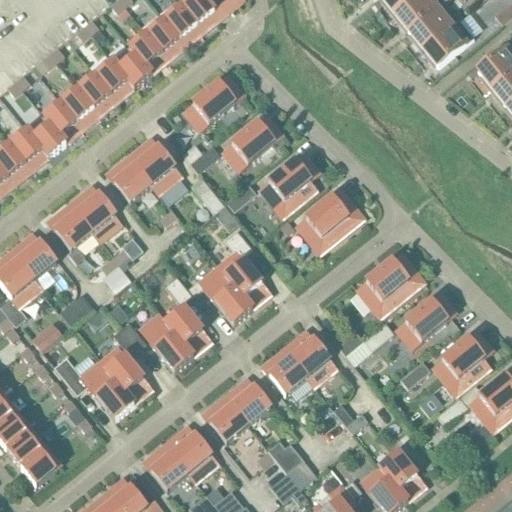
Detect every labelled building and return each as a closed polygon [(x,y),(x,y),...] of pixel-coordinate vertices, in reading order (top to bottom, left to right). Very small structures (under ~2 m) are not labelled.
[(125,12),(133,6),(127,0),(123,0),(119,4),(125,12)] [(201,0),(195,0),(181,12),(203,39),(221,24),(201,0)] [(230,0),(231,1),(230,2),(237,11),(244,5),(242,0),(230,0)] [(418,0),(382,0),(381,1),(385,7),(384,8),(393,20),(418,0)] [(405,31),(409,37),(437,14),(426,0),(418,0),(393,20),(403,32),(405,31)] [(119,4),(111,10),(118,19),(125,12),(119,4)] [(511,7),(495,20),(503,30),(511,22),(511,7)] [(125,12),(118,19),(122,24),(130,18),(125,12)] [(186,52),(203,39),(181,12),(164,26),(186,52)] [(451,31),(437,14),(409,37),(414,43),(412,44),(422,56),(459,26),(459,25),(451,31)] [(91,40),(99,34),(92,26),(84,32),(91,40)] [(164,26),(147,39),(169,66),(186,52),(164,26)] [(474,44),(459,26),(422,56),(432,68),(433,66),(438,73),(474,44)] [(84,32),(77,38),(83,46),(91,40),(84,32)] [(147,39),(130,53),(152,80),(169,66),(147,39)] [(511,48),(478,76),(493,94),(511,78),(511,48)] [(58,53),(50,59),(57,68),(64,61),(58,53)] [(135,94),(152,80),(130,53),(113,67),(135,94)] [(43,66),(49,74),(57,68),(50,59),(43,66)] [(113,67),(96,81),(118,108),(135,94),(113,67)] [(511,78),(493,94),(497,100),(496,102),(506,113),(511,108),(511,78)] [(23,95),(30,89),(24,81),(16,87),(23,95)] [(100,121),(118,108),(96,81),(79,95),(100,121)] [(200,137),(244,101),(228,82),(184,118),(185,119),(188,116),(202,133),(199,136),(200,137)] [(16,87),(8,93),(15,101),(23,95),(16,87)] [(79,95),(62,108),(83,135),(100,121),(79,95)] [(66,149),(83,135),(62,108),(44,122),(66,149)] [(44,122),(27,136),(49,163),(66,149),(44,122)] [(239,177),(283,141),(268,122),(223,158),(224,159),(228,156),(242,173),(238,176),(239,177)] [(32,177),(49,163),(27,136),(10,150),(32,177)] [(182,182),(151,144),(150,145),(152,147),(144,153),(143,151),(129,162),(159,200),(182,182)] [(195,149),(183,159),(190,169),(203,159),(195,149)] [(10,150),(0,158),(0,172),(15,191),(32,177),(10,150)] [(221,161),(213,152),(190,169),(198,179),(221,161)] [(320,179),(304,159),(260,195),(261,196),(264,193),(278,211),(274,214),(275,215),(279,212),(286,220),(282,223),(283,224),(317,197),(309,187),(320,179)] [(108,179),(107,180),(130,209),(152,192),(159,200),(129,162),(115,173),(117,175),(110,181),(108,179)] [(0,202),(15,191),(0,172),(0,202)] [(225,211),(202,183),(192,191),(214,219),(225,211)] [(234,217),(257,199),(249,189),(226,208),(234,217)] [(83,199),(70,210),(93,239),(115,221),(92,192),(91,193),(93,195),(85,201),(83,199)] [(365,225),(342,196),(297,232),(298,233),(301,230),(315,247),(312,250),(320,261),(365,225)] [(50,229),(49,227),(48,228),(71,257),(93,239),(70,210),(56,221),(58,223),(50,229)] [(177,222),(172,215),(160,225),(166,232),(177,222)] [(233,222),(223,230),(229,238),(239,229),(233,222)] [(294,235),(287,226),(280,231),(287,240),(294,235)] [(235,258),(218,272),(252,315),(271,300),(242,264),(253,255),(237,236),(225,246),(235,258)] [(35,286),(56,269),(33,239),(32,240),(34,243),(26,249),(24,246),(11,257),(41,295),(42,295),(35,286)] [(124,254),(113,263),(118,270),(130,261),(124,254)] [(0,289),(19,313),(41,295),(11,257),(0,265),(0,289)] [(357,295),(358,296),(362,293),(376,311),(372,314),(373,315),(382,307),(390,316),(425,288),(402,259),(357,295)] [(113,263),(101,272),(107,279),(118,270),(113,263)] [(116,297),(134,284),(123,269),(105,282),(116,297)] [(193,302),(204,293),(234,330),(252,315),(218,272),(199,287),(199,286),(187,295),(193,302)] [(193,302),(187,295),(177,282),(165,292),(181,311),(193,302)] [(412,355),(457,319),(441,299),(396,335),(397,336),(401,333),(415,351),(411,354),(412,355)] [(66,312),(60,317),(73,334),(79,328),(66,312)] [(159,319),(159,320),(193,363),(212,348),(184,314),(166,328),(159,319)] [(159,320),(140,335),(175,378),(193,363),(159,320)] [(13,329),(8,322),(0,328),(0,332),(4,337),(13,329)] [(129,328),(121,334),(138,355),(146,349),(129,328)] [(372,357),(394,339),(386,329),(364,347),(372,357)] [(63,341),(54,330),(34,347),(42,357),(63,341)] [(19,341),(13,333),(6,339),(12,347),(19,341)] [(138,355),(121,334),(114,340),(131,362),(138,355)] [(337,374),(306,336),(305,337),(307,340),(300,346),(298,343),(284,354),(315,392),(337,374)] [(483,365),(493,357),(478,337),(433,373),(434,374),(437,371),(459,398),(455,401),(456,402),(490,374),(483,365)] [(364,347),(357,338),(339,353),(346,361),(364,347)] [(34,360),(28,352),(21,357),(27,365),(34,360)] [(99,368),(134,411),(153,396),(118,353),(99,368)] [(265,374),(263,371),(262,372),(285,401),(307,384),(314,393),(315,392),(284,354),(270,365),(272,368),(265,374)] [(94,356),(77,370),(84,378),(101,364),(94,356)] [(99,368),(81,382),(66,363),(54,372),(77,401),(88,392),(116,425),(134,411),(99,368)] [(408,395),(431,377),(423,367),(400,385),(408,395)] [(49,377),(42,370),(35,375),(42,383),(49,377)] [(493,439),(511,423),(511,375),(470,410),(471,411),(475,408),(489,425),(485,428),(493,439)] [(271,413),(247,384),(246,385),(248,387),(240,393),(239,391),(225,402),(248,431),(271,413)] [(63,395),(57,387),(50,393),(56,401),(63,395)] [(0,401),(0,430),(17,417),(3,399),(0,401)] [(206,421),(204,419),(203,420),(226,449),(248,431),(225,402),(211,413),(213,415),(206,421)] [(437,421),(445,431),(468,413),(460,403),(437,421)] [(65,412),(70,418),(77,413),(72,407),(65,412)] [(322,425),(333,416),(328,409),(316,418),(322,425)] [(341,409),(333,416),(346,431),(354,425),(341,409)] [(32,435),(17,417),(0,430),(0,446),(7,455),(32,435)] [(352,439),(368,427),(362,419),(354,425),(346,431),(352,439)] [(92,431),(86,423),(78,429),(85,436),(92,431)] [(218,470),(188,432),(187,433),(189,435),(181,441),(179,439),(166,450),(196,488),(218,470)] [(7,455),(21,473),(46,453),(32,435),(7,455)] [(285,453),(280,446),(268,455),(269,456),(274,463),(275,462),(285,453)] [(146,469),(145,467),(144,468),(167,497),(189,480),(196,488),(166,450),(152,461),(154,463),(146,469)] [(61,471),(46,453),(21,473),(36,491),(61,471)] [(269,456),(257,466),(263,472),(274,463),(269,456)] [(408,508),(426,493),(398,458),(380,473),(408,508)] [(380,473),(361,488),(380,511),(402,511),(408,508),(380,473)] [(293,487),(299,495),(315,482),(309,475),(293,487)] [(116,511),(146,511),(123,484),(105,498),(116,511)] [(355,503),(362,497),(352,486),(345,491),(355,503)] [(216,510),(216,511),(243,511),(232,497),(216,510)] [(116,511),(105,498),(88,511),(116,511)] [(213,511),(216,510),(207,500),(191,511),(213,511)] [(352,511),(355,510),(347,500),(331,511),(352,511)]
